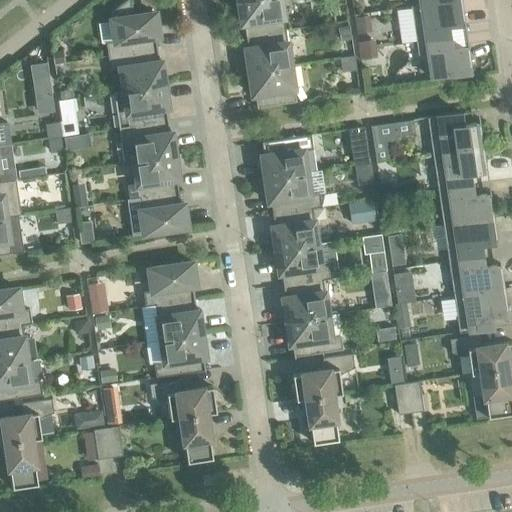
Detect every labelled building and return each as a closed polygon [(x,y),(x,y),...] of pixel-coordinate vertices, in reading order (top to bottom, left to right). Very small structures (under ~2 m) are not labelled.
[(105,43),(107,57),(156,49),(155,37),(157,36),(153,12),(132,16),(129,0),(125,0),(111,13),(115,42),(105,43)] [(243,24),(245,36),(285,30),(280,0),(243,0),(238,1),(241,24),(243,24)] [(409,6),(415,43),(448,38),(447,26),(463,23),(463,24),(464,23),(460,0),(456,0),(419,6),(419,5),(409,6)] [(349,26),(338,28),(340,41),(351,40),(349,26)] [(245,49),(248,72),(290,66),(285,30),(245,36),(247,48),(245,49)] [(448,38),(415,43),(417,56),(426,54),(430,77),(451,74),(451,78),(450,78),(450,79),(472,76),(467,46),(466,47),(450,49),(448,38)] [(357,42),(359,51),(372,49),(370,40),(357,42)] [(119,69),(122,91),(164,84),(161,61),(158,61),(156,49),(107,57),(110,70),(119,69)] [(372,49),(359,51),(360,60),(373,58),(372,49)] [(59,52),(51,53),(53,64),(64,62),(63,55),(59,52)] [(340,58),(342,72),(356,70),(354,56),(340,58)] [(47,62),(30,65),(32,77),(48,74),(47,62)] [(290,66),(248,72),(251,95),(254,95),(256,108),(257,108),(295,102),(290,66)] [(113,93),(118,127),(128,126),(128,127),(167,120),(165,108),(168,108),(164,84),(122,91),(113,93)] [(67,91),(58,92),(59,100),(68,99),(67,91)] [(59,100),(58,101),(60,121),(63,136),(78,134),(72,98),(68,99),(59,100)] [(427,118),(432,154),(483,146),(480,122),(478,122),(478,123),(462,125),(460,113),(427,118)] [(124,164),(133,162),(175,156),(171,132),(169,133),(167,120),(128,127),(128,126),(118,127),(124,164)] [(413,120),(370,127),(376,162),(388,161),(386,142),(396,141),(395,137),(415,134),(413,120)] [(56,122),(45,124),(47,139),(63,136),(60,121),(56,122)] [(364,127),(348,129),(354,165),(370,162),(364,127)] [(261,156),(264,179),(306,173),(303,151),(312,149),(310,135),(262,142),(261,142),(263,155),(261,156)] [(73,136),(63,137),(65,151),(76,149),(73,136)] [(61,137),(48,139),(49,152),(63,150),(61,137)] [(432,154),(437,190),(471,185),(469,173),(485,170),(485,171),(487,171),(483,146),(432,154)] [(129,200),(138,198),(178,192),(176,179),(179,179),(175,156),(133,162),(136,184),(127,185),(129,200)] [(370,164),(359,165),(360,175),(371,173),(370,164)] [(270,202),(272,214),(312,208),(312,209),(321,207),(319,193),(309,195),(306,173),(264,179),(268,202),(270,202)] [(0,218),(17,216),(20,215),(15,180),(0,182),(0,181),(0,218)] [(392,183),(379,185),(381,199),(394,197),(392,183)] [(437,190),(443,225),(494,218),(490,193),(489,194),(473,196),(471,185),(437,190)] [(138,198),(144,234),(186,228),(182,203),(180,204),(178,192),(138,198)] [(88,197),(73,200),(74,207),(89,205),(88,197)] [(372,199),(348,202),(351,224),(375,221),(372,199)] [(55,210),(57,224),(71,222),(69,208),(55,210)] [(271,227),(275,250),(317,244),(312,209),(312,208),(272,214),(274,226),(271,227)] [(17,216),(0,218),(0,255),(23,252),(17,216)] [(443,225),(448,261),(482,256),(480,244),(496,242),(497,242),(494,218),(443,225)] [(90,221),(77,223),(80,244),(93,242),(90,221)] [(380,235),(361,238),(364,255),(368,254),(383,252),(380,235)] [(281,273),(282,285),(322,279),(322,280),(332,279),(330,264),(320,266),(317,244),(275,250),(278,273),(281,273)] [(402,248),(389,250),(391,266),(404,264),(402,248)] [(383,252),(368,254),(371,273),(386,271),(383,252)] [(448,261),(453,297),(504,289),(501,265),(499,265),(500,265),(484,268),(482,256),(448,261)] [(145,307),(154,305),(194,299),(192,286),(195,286),(191,262),(149,268),(152,291),(143,292),(145,307)] [(282,298),(285,321),(327,315),(322,280),(322,279),(282,285),(284,298),(282,298)] [(0,327),(21,324),(22,325),(31,324),(29,309),(19,311),(16,288),(0,290),(0,327)] [(504,289),(453,297),(459,333),(493,328),(491,315),(507,313),(508,313),(504,289)] [(79,294),(65,296),(67,311),(81,309),(79,294)] [(389,294),(373,297),(375,308),(391,306),(389,294)] [(106,299),(89,301),(91,314),(107,311),(106,299)] [(154,305),(160,340),(202,334),(198,310),(196,311),(194,299),(154,305)] [(108,315),(94,317),(96,330),(110,328),(108,315)] [(327,315),(285,321),(289,345),(291,344),(293,358),(294,358),(294,357),(342,350),(340,336),(331,337),(327,315)] [(86,319),(73,321),(75,334),(88,333),(86,319)] [(408,320),(399,322),(400,329),(409,327),(408,320)] [(0,363),(27,360),(22,325),(21,324),(0,327),(0,363)] [(394,326),(375,328),(377,342),(396,339),(394,326)] [(202,334),(160,340),(163,362),(153,363),(156,378),(204,371),(205,371),(203,357),(205,357),(202,334)] [(470,374),(480,373),(480,372),(506,368),(506,369),(511,367),(511,341),(480,346),(478,335),(449,339),(451,353),(467,356),(470,374)] [(295,400),(306,398),(305,398),(331,394),(331,395),(341,393),(338,375),(354,368),(351,354),(322,358),(324,370),(292,375),(295,400)] [(91,356),(79,358),(80,369),(94,368),(93,364),(92,356),(91,356)] [(27,360),(0,363),(0,401),(42,395),(39,380),(30,382),(27,360)] [(114,368),(99,371),(101,384),(116,381),(114,368)] [(480,372),(480,373),(484,396),(472,398),(475,419),(511,413),(511,411),(506,369),(506,368),(480,372)] [(170,419),(180,417),(180,416),(205,413),(206,413),(216,412),(212,386),(180,391),(178,379),(149,384),(151,398),(167,400),(170,419)] [(418,381),(406,383),(410,413),(423,411),(418,381)] [(410,413),(406,383),(393,385),(397,415),(410,413)] [(305,398),(306,398),(312,443),(338,439),(331,395),(331,394),(305,398)] [(0,443),(5,443),(5,442),(31,439),(41,438),(38,419),(54,413),(51,398),(22,403),(23,415),(0,418),(0,443)] [(101,410),(74,414),(76,429),(103,425),(101,410)] [(121,413),(105,415),(106,425),(123,423),(121,413)] [(180,416),(180,417),(187,462),(212,458),(206,413),(205,413),(180,416)] [(118,426),(105,428),(110,457),(122,455),(118,426)] [(110,457),(105,428),(93,430),(97,459),(110,457)] [(5,442),(5,443),(12,488),(37,484),(31,439),(5,442)] [(98,465),(80,467),(81,478),(81,480),(99,478),(99,475),(98,465)]
